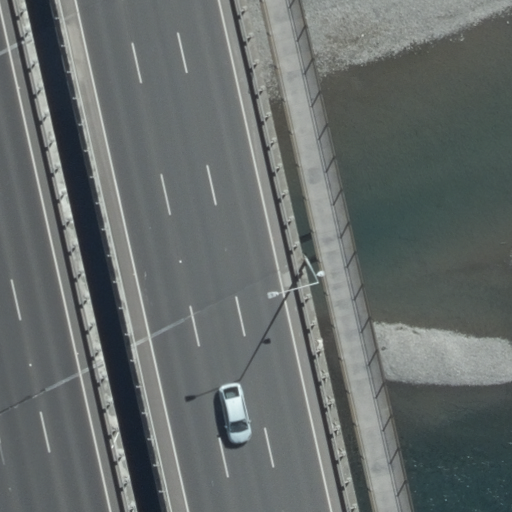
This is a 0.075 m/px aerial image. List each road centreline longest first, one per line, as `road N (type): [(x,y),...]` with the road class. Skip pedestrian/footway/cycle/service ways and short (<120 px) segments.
road 1 (motorway): [(142,0),(254,511)]
road 2 (motorway): [(35,511),(0,350)]
